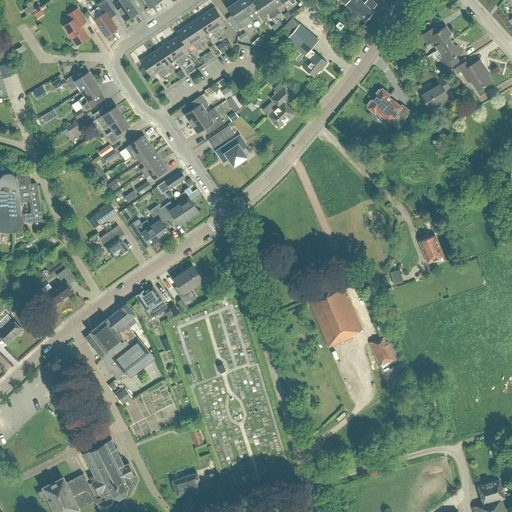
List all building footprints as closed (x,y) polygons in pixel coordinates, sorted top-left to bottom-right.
[(103,14),(94,20),(105,36),(117,28),(108,13),(113,10),(105,0),(102,0),(97,4),(103,14)] [(118,0),(113,3),(125,21),(138,13),(129,0),(118,0)] [(251,0),(238,0),(237,1),(251,21),(256,18),(260,23),(264,19),(262,16),(251,0)] [(251,0),(262,16),(268,12),(272,18),(276,15),(265,0),(254,0),(252,1),(251,0)] [(279,0),(265,0),(276,15),(280,13),(276,7),(282,3),(279,0)] [(341,0),(365,20),(374,10),(372,8),(377,2),(374,0),(341,0)] [(237,1),(227,8),(234,18),(229,22),(235,32),(251,21),(237,1)] [(41,8),(38,3),(33,6),(37,11),(41,8)] [(43,10),(46,15),(54,11),(51,5),(43,10)] [(214,6),(204,13),(219,35),(222,33),(218,27),(225,23),(214,6)] [(72,20),(63,26),(76,45),(88,37),(80,25),(86,21),(77,8),(68,14),(72,20)] [(204,13),(195,19),(206,35),(212,31),(216,37),(219,35),(204,13)] [(195,19),(185,26),(200,47),(203,45),(199,40),(206,35),(195,19)] [(319,39),(300,23),(286,39),(305,55),(306,54),(310,58),(303,67),(314,75),(322,66),(323,66),(327,62),(311,49),(319,39)] [(185,26),(176,32),(189,51),(187,48),(193,44),(197,50),(200,47),(185,26)] [(432,41),(437,49),(454,38),(446,26),(436,33),(432,28),(421,35),(427,44),(432,41)] [(257,29),(246,32),(249,41),(260,38),(257,29)] [(178,35),(169,41),(183,63),(186,61),(183,56),(189,51),(176,32),(178,35)] [(462,51),(454,38),(437,49),(443,58),(438,61),(444,70),(456,63),(452,58),(462,51)] [(243,39),(242,45),(260,48),(261,42),(243,39)] [(169,41),(159,48),(170,64),(176,60),(180,65),(183,63),(169,41)] [(222,42),(216,46),(221,53),(227,49),(222,42)] [(159,48),(150,54),(164,76),(167,74),(163,68),(170,64),(159,48)] [(275,57),(269,49),(264,53),(270,61),(275,57)] [(219,56),(225,66),(233,61),(227,51),(219,56)] [(161,78),(164,76),(150,54),(140,61),(151,77),(157,72),(161,78)] [(208,61),(205,56),(199,59),(202,64),(208,61)] [(398,59),(393,63),(396,69),(402,66),(398,59)] [(460,76),(463,74),(468,82),(471,80),(477,90),(491,81),(484,71),(486,70),(479,59),(471,65),(467,60),(458,66),(453,69),(457,74),(458,73),(460,76)] [(195,70),(191,63),(185,67),(190,73),(195,70)] [(408,66),(398,72),(403,80),(412,74),(408,66)] [(185,76),(181,69),(176,73),(180,80),(185,76)] [(78,85),(81,91),(95,81),(88,71),(78,78),(75,73),(65,80),(72,89),(78,85)] [(436,84),(420,94),(430,109),(449,98),(444,90),(450,87),(443,77),(435,82),(436,84)] [(59,79),(52,83),(55,88),(62,84),(59,79)] [(102,91),(95,81),(81,91),(85,96),(79,100),(85,110),(95,103),(92,98),(102,91)] [(234,94),(242,90),(237,82),(230,86),(234,94)] [(295,113),(284,102),(293,94),(284,85),(270,98),(278,106),(268,115),(279,127),(295,113)] [(368,103),(369,106),(369,107),(372,109),(369,114),(374,118),(378,114),(379,115),(381,113),(390,121),(398,111),(406,117),(410,112),(402,106),(401,107),(388,96),(390,94),(383,88),(382,90),(379,89),(377,92),(378,94),(377,96),(376,95),(373,99),(374,100),(373,101),(371,100),(368,103)] [(231,95),(228,91),(222,94),(225,99),(231,95)] [(234,96),(241,109),(249,105),(242,92),(234,96)] [(184,114),(190,124),(207,113),(203,108),(208,105),(201,95),(188,104),(191,109),(184,114)] [(231,96),(227,99),(232,106),(231,107),(233,110),(238,107),(231,96)] [(258,106),(261,100),(254,97),(251,103),(258,106)] [(103,129),(109,125),(123,116),(116,106),(106,113),(103,108),(93,114),(99,124),(103,129)] [(85,114),(82,110),(81,108),(73,113),(77,120),(80,117),(85,114)] [(207,113),(190,124),(196,133),(204,128),(208,134),(221,125),(215,116),(218,113),(214,108),(207,113)] [(231,121),(238,117),(234,112),(228,116),(231,121)] [(129,126),(123,116),(109,125),(112,131),(106,135),(113,144),(123,137),(119,133),(129,126)] [(69,126),(73,132),(82,126),(78,120),(69,126)] [(228,126),(218,133),(209,140),(213,146),(233,133),(228,126)] [(411,127),(407,132),(412,136),(416,130),(411,127)] [(128,152),(131,156),(149,144),(144,135),(130,144),(125,147),(128,152)] [(239,135),(216,151),(223,162),(228,159),(234,166),(239,162),(241,164),(242,165),(244,164),(246,163),(247,162),(247,160),(245,158),(247,157),(242,149),(247,146),(239,135)] [(108,153),(114,149),(110,144),(98,152),(101,157),(104,155),(108,153)] [(139,157),(142,161),(155,152),(149,144),(131,156),(134,160),(139,157)] [(118,155),(114,149),(108,153),(104,155),(108,162),(118,155)] [(140,169),(142,173),(161,161),(155,152),(142,161),(145,166),(140,169)] [(167,170),(161,161),(142,173),(145,178),(150,174),(153,179),(167,170)] [(12,172),(9,172),(7,171),(5,172),(4,173),(13,219),(13,233),(16,232),(18,232),(20,231),(22,229),(23,227),(23,226),(23,224),(23,220),(32,219),(32,222),(33,223),(41,222),(42,221),(42,220),(38,184),(37,184),(36,183),(35,183),(29,183),(28,184),(27,184),(27,186),(27,188),(18,190),(17,180),(16,176),(15,175),(14,174),(13,173),(12,172)] [(170,188),(185,178),(180,171),(165,181),(170,188)] [(0,231),(1,231),(11,233),(13,233),(13,219),(4,173),(3,173),(1,175),(0,176),(0,231)] [(105,174),(100,178),(103,183),(109,179),(105,174)] [(106,186),(110,191),(120,184),(116,178),(106,186)] [(152,187),(147,181),(135,189),(139,195),(152,187)] [(133,190),(124,197),(127,202),(137,195),(133,190)] [(184,200),(179,204),(188,218),(198,211),(185,191),(180,194),(184,200)] [(94,214),(93,214),(94,216),(87,220),(91,225),(94,230),(101,225),(118,213),(115,209),(110,202),(94,214)] [(170,202),(160,208),(161,210),(167,218),(172,215),(179,224),(188,218),(179,204),(174,208),(170,202)] [(156,222),(151,225),(160,239),(170,233),(163,223),(168,219),(167,218),(161,210),(160,208),(158,204),(149,211),(152,216),(156,222)] [(151,246),(160,239),(151,225),(146,229),(142,223),(132,230),(139,240),(144,236),(151,246)] [(125,235),(117,225),(100,237),(106,246),(105,247),(112,257),(119,252),(121,254),(128,249),(120,238),(125,235)] [(444,256),(435,235),(419,241),(428,263),(444,256)] [(196,297),(190,288),(203,279),(193,265),(174,278),(178,285),(174,287),(182,298),(177,301),(184,311),(188,308),(186,304),(196,297)] [(61,281),(52,288),(48,283),(42,288),(45,293),(54,304),(74,290),(69,283),(75,279),(65,267),(56,274),(61,281)] [(403,282),(399,269),(390,272),(393,285),(403,282)] [(312,301),(310,302),(328,346),(353,336),(353,334),(362,330),(348,295),(346,296),(342,286),(343,285),(339,275),(307,288),(312,301)] [(144,290),(137,295),(152,317),(168,307),(153,285),(144,291),(144,290)] [(33,296),(28,300),(31,304),(37,300),(33,296)] [(107,317),(106,318),(144,365),(149,362),(144,356),(149,351),(129,326),(136,321),(133,316),(136,314),(126,303),(107,318),(107,317)] [(168,316),(169,318),(174,316),(180,312),(175,304),(170,307),(171,309),(173,314),(168,316)] [(390,332),(382,313),(371,318),(379,337),(390,332)] [(0,325),(0,336),(7,343),(22,329),(11,318),(2,327),(0,325)] [(102,358),(117,377),(127,370),(131,376),(144,365),(106,318),(89,331),(90,332),(85,337),(88,341),(93,336),(107,353),(102,358)] [(388,343),(385,336),(370,343),(387,385),(407,376),(395,341),(388,343)] [(220,373),(226,371),(223,363),(221,362),(218,363),(217,365),(220,373)] [(132,397),(125,387),(115,394),(122,404),(132,397)] [(439,424),(435,400),(426,402),(431,425),(439,424)] [(203,442),(199,430),(190,434),(195,445),(203,442)] [(88,463),(92,470),(91,471),(91,472),(93,471),(95,474),(90,477),(92,482),(90,483),(105,511),(118,505),(118,502),(117,501),(114,495),(118,497),(118,499),(120,499),(120,497),(125,494),(126,495),(127,494),(125,493),(127,488),(133,485),(134,486),(135,485),(133,483),(131,479),(135,477),(135,474),(133,473),(128,464),(129,462),(127,461),(127,463),(124,464),(120,457),(121,456),(121,455),(119,456),(116,448),(117,448),(116,447),(115,447),(111,439),(112,438),(111,437),(110,439),(84,452),(82,452),(84,453),(88,461),(87,462),(87,463),(88,463)] [(85,464),(80,454),(78,456),(75,449),(68,453),(76,468),(85,464)] [(190,493),(203,488),(197,472),(172,480),(177,496),(190,492),(190,493)] [(217,484),(214,472),(207,475),(210,486),(217,484)] [(78,508),(93,500),(94,502),(98,504),(101,511),(104,511),(105,511),(90,483),(89,484),(84,474),(67,483),(63,476),(43,487),(45,489),(38,492),(43,501),(49,498),(55,511),(70,511),(79,508),(78,508)] [(473,507),(473,511),(509,511),(505,498),(499,479),(477,486),(483,504),(473,507)]
